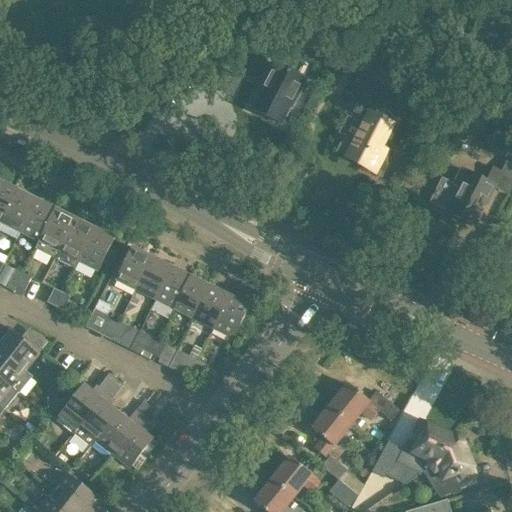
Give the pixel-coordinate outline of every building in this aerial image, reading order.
[(356,2),(352,0),(349,0),(322,13),(333,18),(327,31),(338,37),(356,2)] [(427,0),(406,0),(404,1),(411,16),(431,7),(427,0)] [(219,60),(208,83),(231,94),(243,71),(219,60)] [(260,93),(251,109),(281,124),(289,108),(291,108),(305,80),(273,64),(259,92),(260,93)] [(346,157),(375,172),(383,156),(377,153),(385,138),(391,141),(405,112),(372,95),(357,124),(362,126),(354,142),(343,136),(336,151),(346,156),(346,157)] [(430,204),(473,227),(494,188),(508,195),(511,188),(511,161),(506,159),(500,172),(492,168),(485,182),(461,170),(454,184),(443,178),(430,204)] [(0,222),(16,190),(0,182),(0,222)] [(16,190),(0,222),(0,232),(15,240),(19,233),(35,200),(16,190)] [(35,200),(19,233),(38,242),(55,210),(35,200)] [(38,242),(35,249),(54,259),(74,219),(55,210),(38,242)] [(74,219),(54,259),(73,268),(77,262),(93,229),(74,219)] [(93,229),(77,262),(97,272),(113,239),(93,229)] [(131,248),(114,280),(135,290),(151,258),(131,248)] [(151,258),(135,290),(154,300),(170,268),(151,258)] [(170,268),(154,300),(173,310),(190,277),(170,268)] [(14,271),(8,284),(16,288),(22,275),(14,271)] [(22,275),(16,288),(24,292),(30,279),(22,275)] [(190,277),(173,310),(193,319),(209,287),(190,277)] [(209,287),(193,319),(212,329),(228,297),(209,287)] [(46,303),(54,307),(61,294),(53,290),(46,303)] [(61,294),(54,307),(62,311),(69,298),(61,294)] [(228,297),(212,329),(232,339),(249,307),(228,297)] [(104,332),(102,336),(110,340),(112,336),(119,323),(111,319),(104,332)] [(112,336),(110,340),(118,344),(120,340),(127,327),(119,323),(112,336)] [(0,341),(0,352),(24,372),(38,354),(20,340),(10,332),(1,342),(0,341)] [(149,338),(142,351),(150,355),(157,342),(149,338)] [(157,342),(150,355),(159,359),(165,346),(157,342)] [(201,351),(194,347),(189,357),(196,361),(201,351)] [(0,352),(0,380),(17,394),(19,395),(32,378),(24,372),(0,352)] [(188,357),(181,371),(189,375),(196,361),(189,357),(188,357)] [(196,361),(189,375),(197,379),(204,365),(196,361)] [(60,414),(55,421),(72,435),(78,428),(109,388),(116,380),(109,374),(96,390),(94,389),(91,392),(82,385),(60,414)] [(0,407),(4,411),(17,394),(0,380),(0,407)] [(78,428),(72,435),(89,448),(94,441),(117,413),(109,407),(112,403),(110,401),(116,393),(123,385),(116,380),(109,388),(78,428)] [(346,385),(328,407),(351,425),(360,413),(371,421),(378,412),(390,422),(399,411),(375,392),(367,402),(346,385)] [(117,413),(94,441),(111,455),(143,415),(149,407),(144,402),(137,410),(136,409),(127,421),(117,413)] [(351,425),(328,407),(310,429),(322,439),(314,450),(323,457),(332,447),(333,447),(351,425)] [(143,415),(111,455),(129,469),(152,440),(147,437),(141,432),(150,420),(149,419),(143,415)] [(403,452),(397,465),(405,469),(406,467),(421,474),(422,473),(459,442),(456,439),(417,420),(417,422),(419,423),(414,435),(419,437),(410,455),(403,452)] [(28,424),(25,427),(33,434),(36,430),(28,424)] [(459,442),(422,473),(432,485),(441,499),(453,493),(454,495),(462,492),(458,481),(473,475),(474,477),(475,477),(462,446),(459,442)] [(386,446),(370,474),(382,481),(398,452),(386,446)] [(288,458),(270,480),(293,498),(303,486),(313,494),(321,485),(313,479),(310,476),(311,475),(288,458)] [(345,471),(336,482),(356,498),(365,487),(345,471)] [(94,497),(66,474),(52,492),(76,511),(91,511),(86,508),(94,497)] [(9,477),(6,482),(13,488),(16,483),(9,477)] [(270,480),(252,503),(264,511),(281,511),(293,498),(270,480)] [(336,482),(328,493),(348,508),(356,498),(336,482)] [(384,498),(379,491),(368,499),(373,506),(384,498)] [(76,511),(52,492),(38,509),(42,511),(76,511)] [(450,511),(447,501),(408,511),(484,511),(484,509),(473,511),(450,511)]
